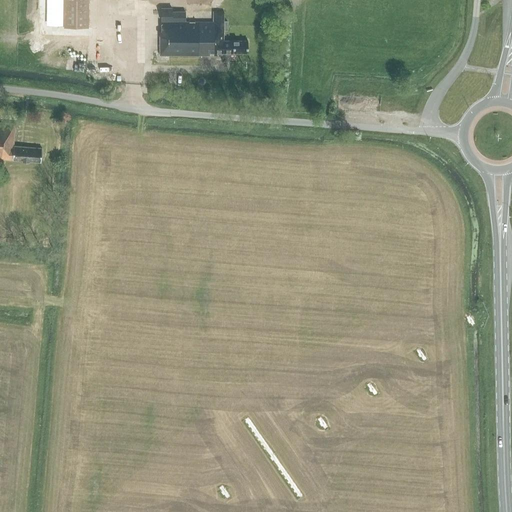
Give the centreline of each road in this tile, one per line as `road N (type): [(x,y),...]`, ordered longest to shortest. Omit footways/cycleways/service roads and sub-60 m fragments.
road 1 (unclassified): [(429,131),(141,111),(0,88)]
road 2 (primary): [(506,511),(499,265)]
road 3 (unclassified): [(429,131),(433,101),(466,53),(475,14)]
